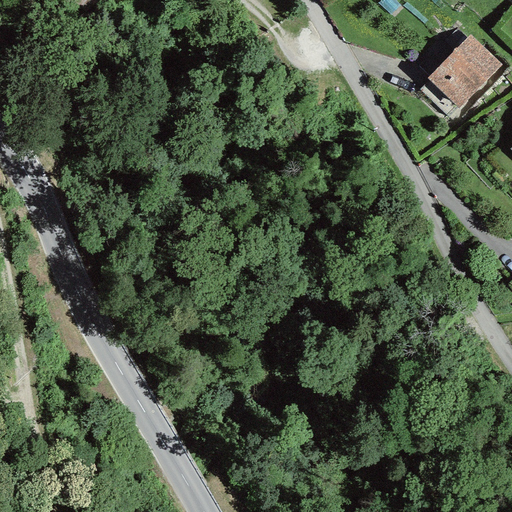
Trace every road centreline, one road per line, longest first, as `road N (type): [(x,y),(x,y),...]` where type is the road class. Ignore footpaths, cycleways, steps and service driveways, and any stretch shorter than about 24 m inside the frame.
road 1 (tertiary): [(207,511),(111,367),(29,182),(0,143)]
road 2 (unclassified): [(383,131),(511,367)]
road 3 (track): [(0,254),(25,433)]
road 4 (residential): [(309,0),(383,131)]
